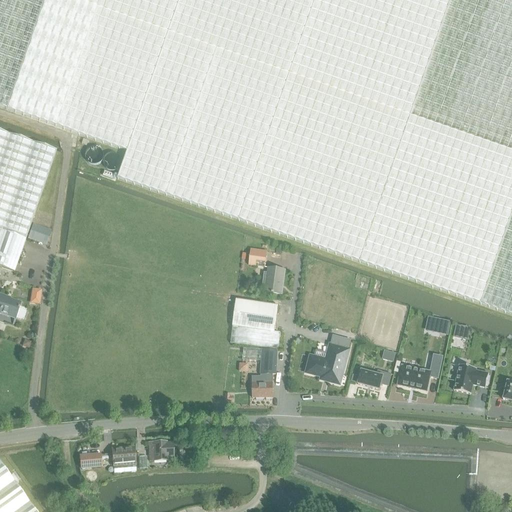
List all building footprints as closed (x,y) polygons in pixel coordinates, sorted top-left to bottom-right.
[(511,0),(0,0),(0,108),(7,111),(128,152),(118,180),(511,315),(511,0)] [(0,269),(15,274),(56,153),(0,133),(0,269)] [(46,244),(50,233),(33,227),(29,239),(46,244)] [(265,269),(267,255),(267,253),(251,251),(249,267),(265,269)] [(264,276),(262,291),(266,291),(266,294),(266,297),(272,298),(272,295),(274,296),(281,296),(284,272),(269,270),(268,276),(264,276)] [(32,289),(30,304),(40,305),(42,291),(32,289)] [(0,316),(16,322),(16,320),(20,322),(24,321),(25,320),(27,314),(26,313),(24,310),(20,309),(21,305),(7,300),(7,299),(0,296),(0,316)] [(278,307),(248,303),(237,301),(231,345),(278,351),(280,335),(275,334),(278,307)] [(440,333),(439,335),(448,337),(451,323),(442,321),(442,324),(440,333)] [(430,322),(428,331),(440,333),(442,324),(430,322)] [(456,326),(454,338),(468,341),(471,329),(456,326)] [(330,346),(326,361),(314,358),(313,362),(310,361),(307,370),(311,371),(310,375),(329,380),(328,382),(340,386),(349,351),(348,351),(350,342),(334,338),(331,346),(330,346)] [(24,340),(22,347),(29,349),(31,342),(24,340)] [(244,349),(243,361),(261,362),(262,351),(244,349)] [(261,363),(260,376),(261,376),(262,376),(272,376),(276,375),(278,352),(262,351),(261,362),(261,363)] [(402,367),(398,387),(427,393),(430,379),(438,380),(441,366),(433,364),(431,373),(402,367)] [(460,366),(454,392),(471,396),(473,386),(486,389),(489,375),(476,372),(477,370),(460,366)] [(381,385),(388,387),(391,376),(378,372),(377,376),(362,372),(358,385),(380,391),(381,385)] [(261,378),(252,378),(253,399),(273,399),(273,384),(272,376),(262,376),(261,376),(261,378)] [(510,383),(508,383),(503,401),(511,402),(511,382),(510,383)] [(172,444),(166,444),(148,444),(150,462),(167,461),(166,458),(173,457),(172,444)] [(112,451),(113,467),(135,465),(134,449),(112,451)] [(101,454),(80,455),(81,470),(102,468),(101,454)] [(147,457),(139,458),(139,470),(147,469),(147,457)] [(34,511),(0,465),(0,511),(34,511)]
